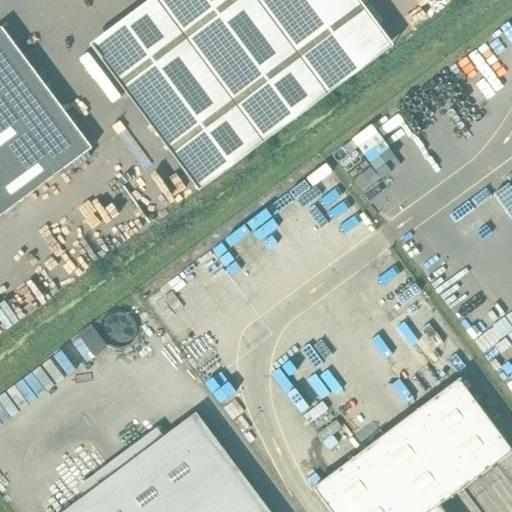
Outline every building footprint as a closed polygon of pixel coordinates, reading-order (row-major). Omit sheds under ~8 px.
[(152,0),(89,47),(124,94),(198,194),(393,48),(356,0),(152,0)] [(2,28),(0,29),(0,79),(49,145),(0,181),(0,218),(92,150),(2,28)] [(0,181),(49,145),(0,79),(0,181)] [(453,88),(472,109),(480,101),(461,80),(453,88)] [(463,285),(482,272),(476,263),(457,276),(463,285)] [(93,329),(112,352),(124,341),(105,319),(93,329)] [(461,381),(460,380),(312,491),(313,492),(315,491),(330,511),(438,511),(437,509),(511,453),(459,383),(461,381)] [(268,511),(196,415),(65,511),(268,511)]
